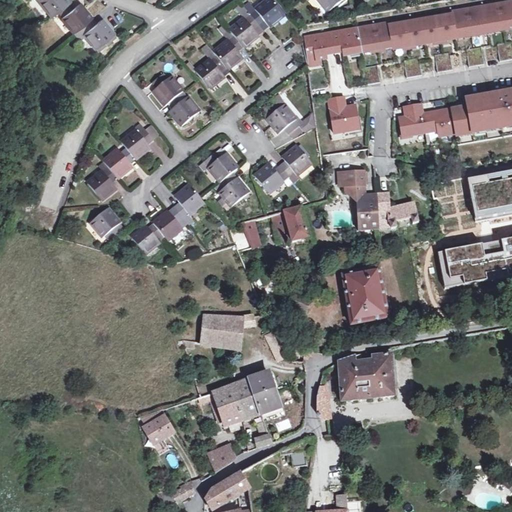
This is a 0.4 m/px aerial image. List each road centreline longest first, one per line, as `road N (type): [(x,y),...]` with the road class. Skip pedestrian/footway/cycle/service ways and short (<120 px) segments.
road 1 (residential): [(511,322),(348,350),(317,365),(309,392),(314,425),(206,487),(196,511)]
road 2 (residential): [(511,68),(388,91),(377,165)]
road 3 (residential): [(116,68),(83,115),(52,197)]
